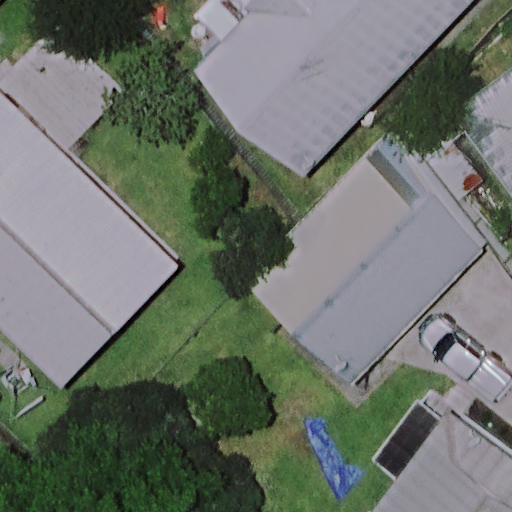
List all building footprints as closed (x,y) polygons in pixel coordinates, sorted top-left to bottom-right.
[(472,0),(213,0),(212,1),(243,32),(212,64),(315,164),(472,0)] [(511,38),(440,95),(511,188),(511,38)] [(187,258),(0,76),(0,305),(72,376),(187,258)] [(488,238),(383,143),(258,281),(363,376),(488,238)] [(511,511),(511,450),(462,413),(386,511),(511,511)]
